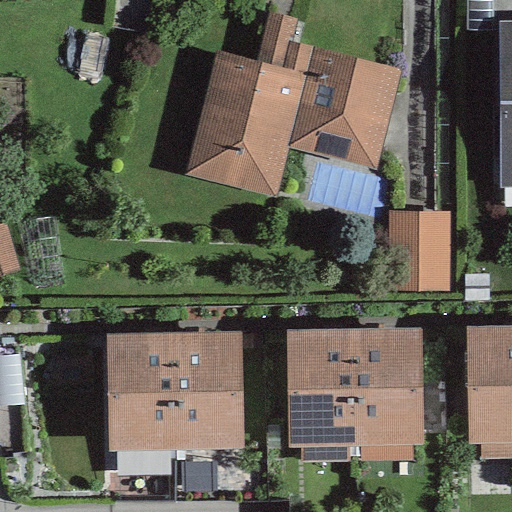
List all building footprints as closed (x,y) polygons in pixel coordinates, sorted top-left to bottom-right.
[(466,0),(466,31),(490,31),(490,0),(466,0)] [(398,70),(313,48),(290,43),(295,20),(268,13),(256,62),(215,52),(185,175),(276,197),(288,148),(374,169),(398,70)] [(511,22),(497,23),(499,188),(511,187),(511,22)] [(448,215),(384,215),(383,293),(447,294),(448,215)] [(511,442),(511,325),(463,327),(465,443),(511,442)] [(352,328),(354,444),(422,443),(420,327),(352,328)] [(354,444),(352,328),(285,329),(287,445),(354,444)] [(174,336),(175,452),(243,451),(241,335),(174,336)] [(175,452),(174,336),(106,337),(108,453),(175,452)]
